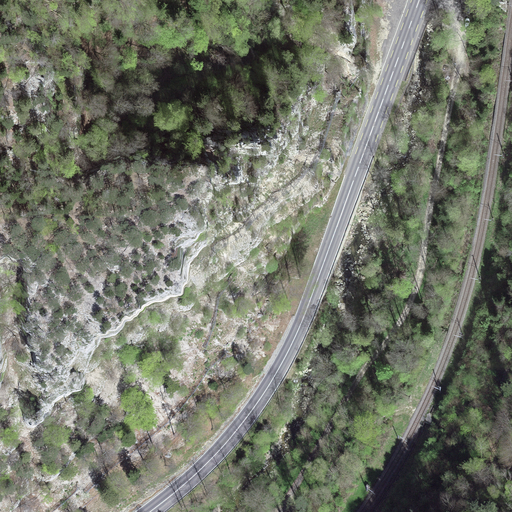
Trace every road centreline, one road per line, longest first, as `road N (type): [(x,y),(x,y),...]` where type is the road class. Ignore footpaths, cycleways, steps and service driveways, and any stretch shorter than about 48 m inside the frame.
road 1 (primary): [(148,511),(220,449),(288,351),(409,26)]
road 2 (track): [(283,511),(415,290),(459,47)]
